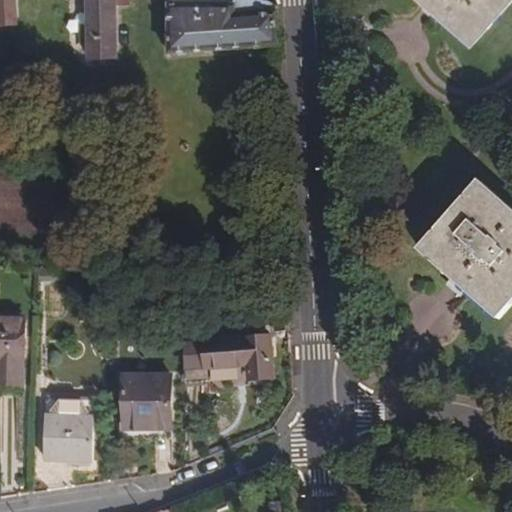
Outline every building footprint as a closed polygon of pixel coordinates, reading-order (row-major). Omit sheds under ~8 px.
[(16,0),(0,0),(0,26),(19,25),(16,0)] [(114,0),(88,0),(88,28),(81,28),(82,43),(89,43),(89,60),(117,58),(114,0)] [(171,0),(170,54),(281,46),(276,6),(247,0),(171,0)] [(511,0),(425,0),(475,43),(511,1),(511,0)] [(511,208),(480,180),(419,250),(500,321),(511,306),(511,208)] [(0,385),(23,386),(25,316),(0,315),(0,385)] [(185,342),(185,373),(205,372),(205,369),(249,368),(250,380),(273,378),(271,337),(185,342)] [(170,377),(126,377),(125,430),(171,428),(170,377)] [(97,400),(48,398),(45,460),(93,462),(97,400)]
